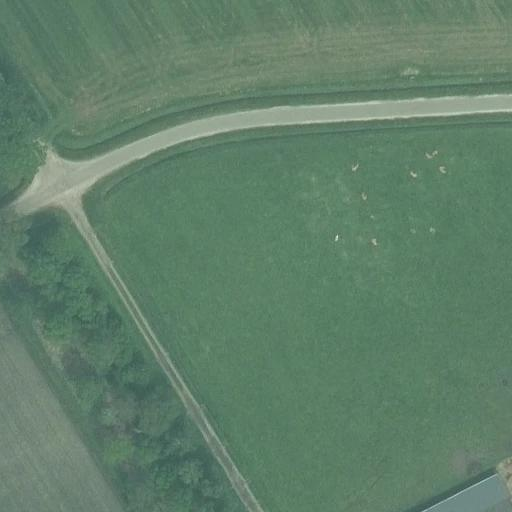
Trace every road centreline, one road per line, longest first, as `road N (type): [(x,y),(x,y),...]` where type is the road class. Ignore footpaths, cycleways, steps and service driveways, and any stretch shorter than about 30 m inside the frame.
road 1 (unclassified): [(67,183),(201,123),(265,110),(511,102)]
road 2 (track): [(67,183),(266,511)]
road 3 (unclassified): [(67,183),(0,74)]
